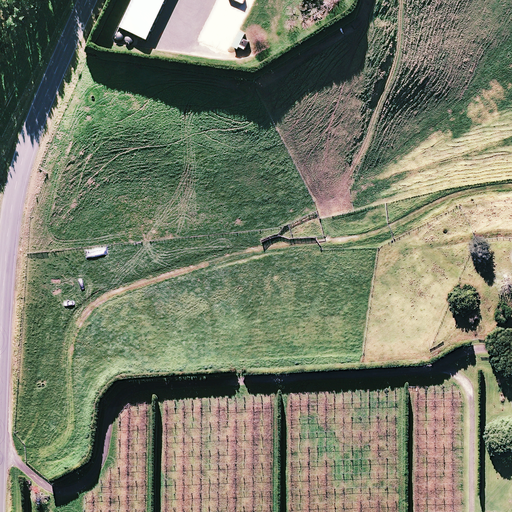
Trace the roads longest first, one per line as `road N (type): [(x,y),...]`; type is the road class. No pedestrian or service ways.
road 1 (track): [(511,198),(465,198),(382,227),(294,227),(98,301),(74,320),(54,457),(0,461)]
road 2 (tertiary): [(90,0),(23,150),(4,244),(0,355)]
